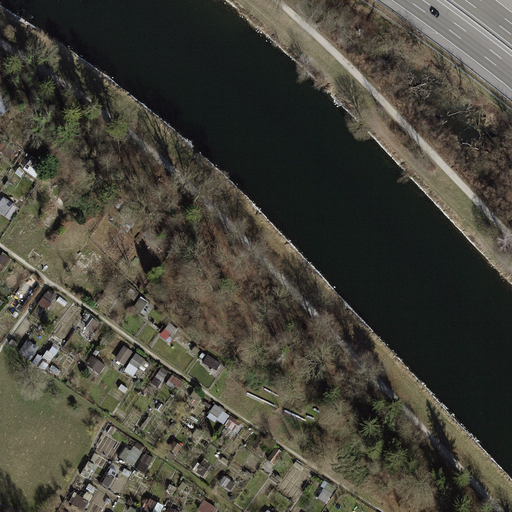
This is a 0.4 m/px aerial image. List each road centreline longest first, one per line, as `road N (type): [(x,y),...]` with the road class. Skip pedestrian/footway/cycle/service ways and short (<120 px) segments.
road 1 (track): [(0,43),(87,101),(199,195),(500,511)]
road 2 (track): [(275,0),(511,237)]
road 3 (motorway): [(414,0),(511,72)]
